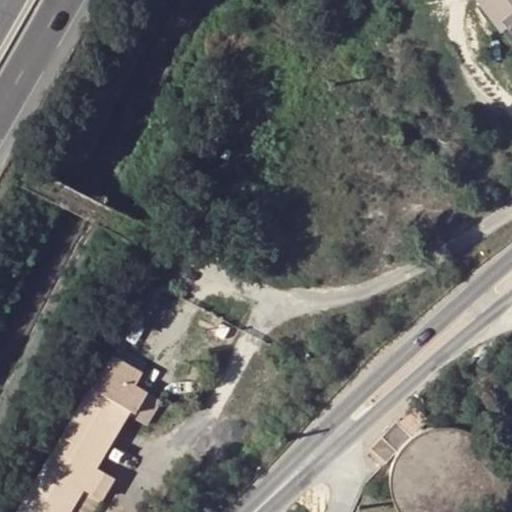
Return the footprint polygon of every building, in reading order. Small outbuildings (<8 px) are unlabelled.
[(511,0),(476,0),(493,23),(501,18),(506,27),(511,33),(511,0)] [(499,31),(506,27),(501,18),(493,23),(499,31)] [(65,511),(130,407),(136,411),(148,392),(135,383),(142,371),(115,354),(96,386),(19,511),(65,511)] [(407,441),(412,437),(397,421),(370,449),(385,464),(398,452),(401,448),(404,444),(407,441)] [(418,433),(412,437),(407,441),(404,444),(401,448),(398,452),(395,458),(392,465),(390,471),(389,478),(389,485),(390,492),(391,499),(394,505),(397,511),(492,511),(494,510),(497,504),(499,498),(500,491),(501,484),(501,477),(500,470),(498,464),(495,457),(491,451),(487,446),(482,441),(477,437),(471,433),(465,430),(458,428),(451,427),(444,427),(437,427),(431,428),(424,430),(418,433)]
